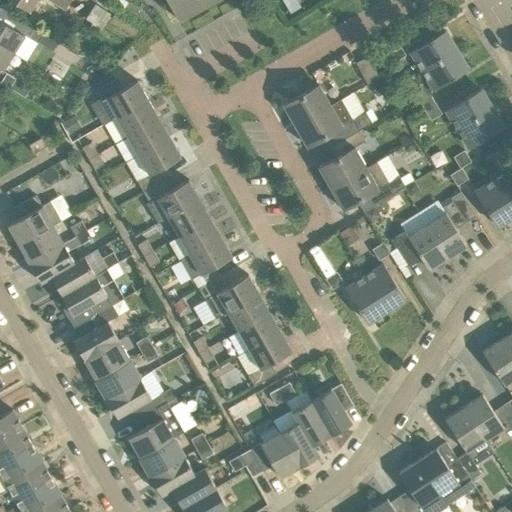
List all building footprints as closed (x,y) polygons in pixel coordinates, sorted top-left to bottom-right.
[(15,0),(16,0),(32,10),(37,0),(50,0),(66,9),(71,0),(15,0)] [(167,0),(179,20),(213,0),(167,0)] [(92,23),(101,28),(101,29),(111,14),(96,3),(86,18),(92,23)] [(219,43),(249,31),(240,8),(210,20),(219,43)] [(26,35),(3,20),(0,18),(0,44),(15,53),(26,35)] [(39,42),(44,33),(35,28),(30,37),(39,42)] [(422,69),(456,49),(445,30),(411,51),(422,69)] [(399,43),(388,50),(395,61),(406,55),(399,43)] [(0,69),(3,71),(15,53),(0,44),(0,69)] [(434,89),(468,68),(456,49),(422,69),(434,89)] [(368,83),(380,76),(368,56),(356,62),(368,83)] [(0,81),(7,86),(8,86),(24,95),(32,81),(19,73),(16,77),(8,72),(2,81),(0,80),(0,81)] [(137,79),(123,87),(117,77),(95,89),(101,100),(106,97),(117,116),(148,99),(137,79)] [(295,125),(331,104),(319,83),(283,104),(295,125)] [(458,128),(492,107),(480,88),(446,109),(458,128)] [(425,108),(435,102),(429,91),(418,97),(425,108)] [(128,136),(159,118),(148,99),(117,116),(128,136)] [(431,119),(442,112),(435,102),(425,108),(431,119)] [(343,125),(340,120),(331,104),(295,125),(307,145),(331,132),(337,142),(359,129),(353,119),(343,125)] [(470,147),(504,126),(492,107),(458,128),(470,147)] [(70,133),(81,127),(75,115),(63,122),(70,133)] [(139,155),(170,137),(159,118),(128,136),(139,155)] [(355,146),(365,140),(359,129),(337,142),(343,152),(319,166),(331,187),(367,167),(355,146)] [(34,153),(46,146),(41,137),(29,144),(34,153)] [(159,168),(181,156),(170,137),(139,155),(150,173),(137,180),(143,191),(165,178),(159,168)] [(504,155),(511,150),(511,143),(508,137),(497,145),(504,155)] [(88,158),(98,153),(91,142),(82,147),(88,158)] [(454,156),(460,167),(471,160),(465,150),(454,156)] [(95,169),(104,164),(98,153),(88,158),(95,169)] [(389,181),(386,177),(377,161),(367,167),(331,187),(343,208),(367,194),(374,206),(405,185),(399,175),(389,181)] [(451,174),(457,185),(468,178),(462,167),(451,174)] [(511,167),(494,179),(511,207),(511,167)] [(401,178),(405,185),(414,180),(410,172),(401,178)] [(188,179),(171,189),(165,178),(143,191),(149,202),(157,197),(168,216),(199,198),(188,179)] [(497,225),(511,215),(511,207),(494,179),(475,191),(497,225)] [(420,190),(414,181),(405,187),(411,196),(420,190)] [(19,243),(54,223),(61,219),(50,200),(43,204),(41,205),(36,195),(14,207),(20,217),(8,224),(19,243)] [(60,217),(69,214),(64,196),(54,199),(60,217)] [(179,235),(210,217),(199,198),(168,216),(179,235)] [(466,222),(455,205),(453,201),(442,207),(445,211),(427,222),(448,256),(466,244),(456,228),(466,222)] [(381,216),(378,211),(377,208),(375,205),(364,212),(366,215),(370,223),(381,216)] [(190,254),(221,236),(210,217),(179,235),(190,254)] [(76,236),(87,229),(81,220),(71,226),(76,236)] [(429,268),(448,256),(427,222),(407,235),(404,231),(395,237),(409,258),(418,252),(429,268)] [(30,262),(64,242),(54,223),(19,243),(30,262)] [(87,229),(76,236),(82,245),(103,233),(99,226),(88,232),(87,229)] [(205,270),(211,281),(221,275),(215,265),(232,255),(221,236),(190,254),(201,273),(205,270)] [(144,255),(153,250),(146,238),(137,243),(144,255)] [(41,282),(51,276),(85,256),(84,254),(74,260),(64,242),(30,262),(41,282)] [(373,248),(379,259),(390,252),(384,242),(373,248)] [(150,266),(159,261),(153,250),(144,255),(150,266)] [(102,257),(108,267),(118,262),(118,261),(119,261),(113,251),(102,257)] [(61,294),(95,274),(90,264),(85,256),(51,276),(61,294)] [(386,309),(405,298),(383,264),(365,276),(386,309)] [(407,265),(400,269),(406,278),(413,274),(408,266),(407,264),(407,265)] [(74,326),(112,304),(123,298),(117,286),(114,280),(107,268),(95,274),(61,294),(72,312),(68,315),(74,326)] [(196,276),(194,277),(200,287),(211,281),(205,270),(201,273),(196,276)] [(326,278),(333,288),(344,281),(337,271),(326,278)] [(228,311),(259,293),(248,274),(227,286),(221,275),(211,281),(200,287),(199,288),(205,299),(217,292),(228,311)] [(367,321),(386,309),(365,276),(346,288),(367,321)] [(239,330),(270,312),(259,293),(228,311),(239,330)] [(178,313),(185,308),(180,300),(173,304),(178,313)] [(85,359),(119,341),(108,321),(118,315),(112,304),(74,326),(80,336),(74,340),(85,359)] [(250,349),(281,331),(270,312),(239,330),(250,349)] [(292,350),(289,345),(281,331),(250,349),(237,355),(248,375),(254,385),(276,373),(270,362),(292,350)] [(511,331),(501,338),(511,354),(511,331)] [(142,352),(153,346),(147,335),(136,342),(142,352)] [(199,352),(208,347),(201,335),(192,340),(199,352)] [(504,384),(511,378),(511,354),(501,338),(483,351),(504,384)] [(95,378),(130,359),(119,341),(85,359),(95,378)] [(142,352),(147,361),(158,355),(153,346),(142,352)] [(206,363),(215,358),(208,347),(199,352),(206,363)] [(106,396),(140,377),(130,359),(95,378),(106,396)] [(157,407),(167,401),(163,395),(153,400),(140,377),(106,396),(117,416),(129,409),(135,419),(157,407)] [(279,387),(285,398),(295,392),(289,381),(279,387)] [(354,405),(344,387),(341,383),(312,400),(331,434),(350,423),(343,411),(354,405)] [(276,404),(285,398),(279,387),(270,393),(276,404)] [(511,419),(503,404),(493,411),(482,394),(464,406),(485,439),(503,427),(511,440),(511,419)] [(171,407),(179,403),(176,397),(167,402),(171,407)] [(248,398),(246,411),(259,412),(261,399),(248,398)] [(511,398),(503,404),(511,419),(511,398)] [(312,444),(331,434),(312,400),(293,410),(312,444)] [(140,456),(175,436),(184,431),(171,407),(167,402),(167,401),(157,407),(135,419),(141,430),(129,437),(140,456)] [(466,451),(485,439),(464,406),(445,418),(466,451)] [(0,428),(4,436),(23,426),(13,409),(0,415),(0,428)] [(312,444),(293,410),(291,411),(296,420),(279,430),(298,466),(318,454),(312,444)] [(14,453),(32,443),(23,426),(4,436),(0,428),(0,449),(9,445),(14,453)] [(263,470),(273,465),(280,476),(298,466),(279,430),(260,441),(262,443),(251,449),(263,470)] [(202,432),(191,438),(197,448),(208,442),(202,432)] [(150,475),(185,455),(175,436),(140,456),(150,475)] [(458,458),(447,441),(418,460),(439,493),(447,505),(448,505),(445,501),(464,489),(461,485),(470,479),(457,458),(458,458)] [(213,452),(208,442),(197,448),(203,458),(204,457),(213,452)] [(23,470),(41,460),(32,443),(14,453),(9,445),(0,449),(0,471),(19,461),(23,470)] [(241,455),(246,464),(245,464),(252,476),(263,470),(251,449),(241,455)] [(467,451),(458,458),(457,458),(470,479),(481,472),(467,451)] [(196,473),(185,455),(150,475),(161,494),(172,488),(206,469),(205,468),(196,473)] [(245,464),(246,464),(241,455),(229,461),(234,470),(245,464)] [(19,461),(0,471),(0,472),(9,489),(28,478),(33,487),(51,476),(41,460),(23,470),(19,461)] [(424,511),(421,511),(437,511),(447,505),(439,493),(418,460),(399,472),(420,505),(424,511)] [(182,507),(216,488),(206,469),(172,488),(182,507)] [(42,503),(60,493),(51,476),(33,487),(28,478),(9,489),(19,505),(38,495),(42,503)] [(217,511),(227,506),(217,489),(216,488),(182,507),(185,511),(217,511)] [(47,511),(66,511),(70,510),(60,493),(42,503),(38,495),(19,505),(22,511),(46,511),(47,511)] [(396,511),(387,498),(369,511),(396,511)]
